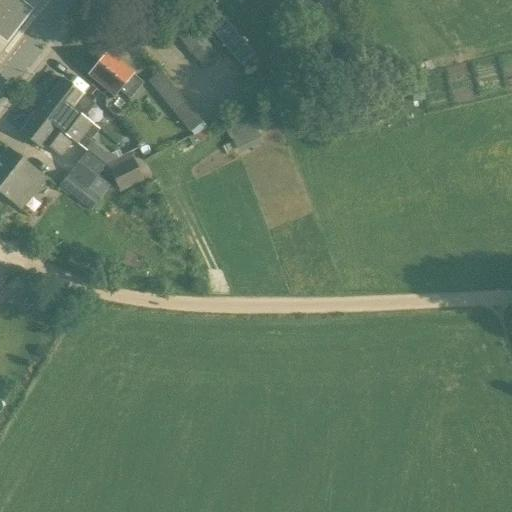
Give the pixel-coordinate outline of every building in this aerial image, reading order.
[(0,0),(0,39),(22,12),(6,0),(0,0)] [(147,24),(163,4),(158,0),(147,0),(136,14),(147,24)] [(342,21),(324,0),(322,0),(309,12),(328,34),(342,21)] [(254,55),(223,19),(209,30),(240,67),(254,55)] [(175,34),(191,55),(202,69),(217,56),(190,22),(175,34)] [(119,90),(129,98),(142,83),(132,75),(107,54),(90,75),(114,96),(119,90)] [(82,95),(61,79),(35,113),(73,142),(96,159),(95,160),(103,166),(109,163),(116,160),(110,155),(103,150),(91,140),(98,130),(84,118),(94,105),(82,95)] [(173,88),(161,98),(174,114),(186,103),(173,88)] [(343,112),(346,127),(347,133),(377,126),(376,120),(372,105),(343,112)] [(73,142),(35,113),(19,134),(40,150),(44,145),(61,158),(73,142)] [(254,114),(229,126),(240,149),(265,137),(254,114)] [(0,195),(20,211),(45,179),(7,149),(0,158),(0,195)] [(109,163),(120,185),(143,174),(132,152),(116,160),(109,163)] [(86,189),(88,187),(104,167),(103,166),(95,160),(86,153),(68,175),(86,189)] [(101,197),(88,187),(86,189),(68,175),(59,185),(91,210),(101,197)] [(20,273),(13,282),(28,293),(35,284),(20,273)]
